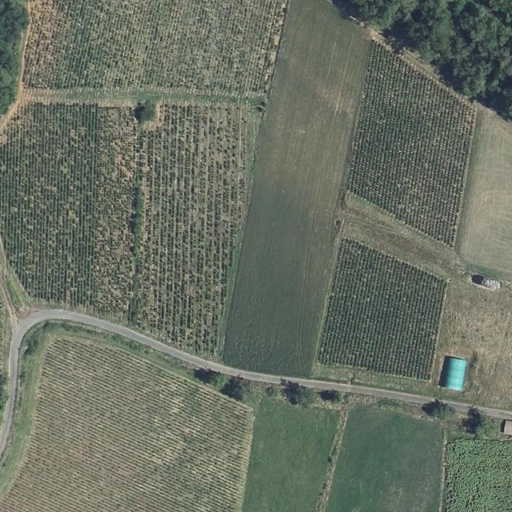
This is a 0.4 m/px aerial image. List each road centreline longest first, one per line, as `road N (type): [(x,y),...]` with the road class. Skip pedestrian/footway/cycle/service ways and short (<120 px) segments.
road 1 (unclassified): [(0,443),(18,331),(55,313),(123,330),(206,365),(511,415)]
road 2 (track): [(333,0),(511,122)]
road 3 (track): [(27,0),(17,94),(0,125)]
